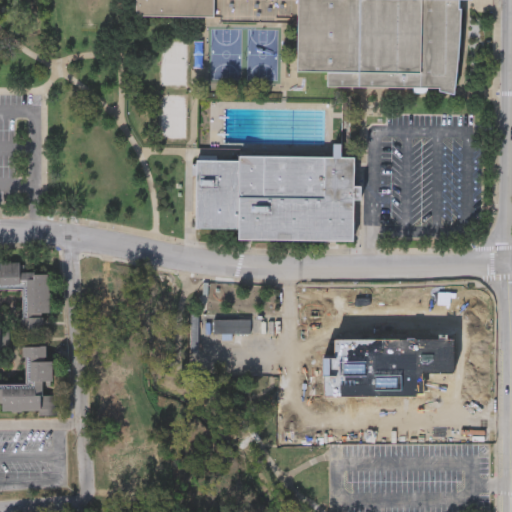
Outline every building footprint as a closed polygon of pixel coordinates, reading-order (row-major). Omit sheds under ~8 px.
[(474,0),(474,1),(462,1),(464,24),(460,50),(455,95),(440,91),(329,89),(329,75),(298,74),(298,0),(214,0),(214,18),(206,18),(137,17),(137,0),(474,0)] [(196,156),(235,156),(235,152),(352,153),(351,240),(236,239),(236,224),(195,224),(196,156)] [(0,288),(0,261),(18,261),(18,270),(33,270),(33,273),(48,273),(49,312),(21,312),(21,288),(0,288)] [(123,323),(100,324),(98,271),(116,270),(117,283),(121,282),(123,323)] [(307,305),(485,304),(485,334),(307,335),(307,305)] [(0,328),(8,328),(8,347),(0,347),(0,328)] [(98,334),(114,333),(114,347),(123,346),(125,372),(128,372),(129,384),(101,386),(98,334)] [(57,407),(59,407),(59,414),(39,415),(39,410),(0,410),(0,382),(25,382),(24,359),(21,359),(21,345),(46,345),(46,358),(52,358),(53,386),(42,386),(42,394),(57,394),(57,407)] [(138,455),(139,468),(129,469),(131,498),(114,499),(111,455),(128,454),(128,456),(138,455)]
